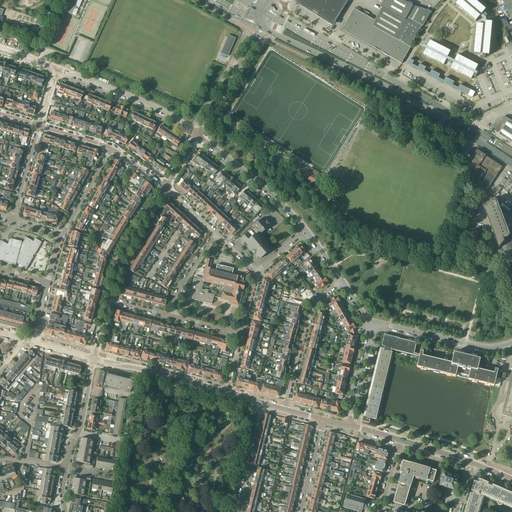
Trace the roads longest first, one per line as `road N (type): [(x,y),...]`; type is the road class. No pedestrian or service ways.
road 1 (secondary): [(261,27),(388,88),(482,145)]
road 2 (secondary): [(476,130),(265,12)]
road 3 (unclassified): [(511,286),(457,149),(385,122)]
road 4 (residential): [(196,133),(153,106),(55,68)]
road 5 (residential): [(304,229),(196,133)]
road 6 (residential): [(284,408),(312,306),(342,283)]
road 7 (residential): [(511,343),(488,349),(372,324)]
road 8 (tertiary): [(227,392),(92,357)]
road 9 (residential): [(108,298),(118,262),(165,187)]
